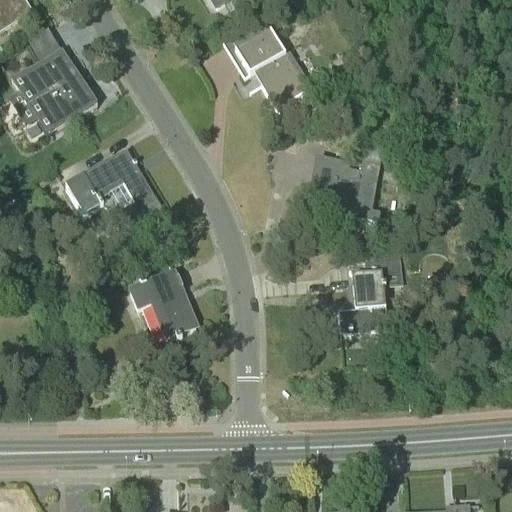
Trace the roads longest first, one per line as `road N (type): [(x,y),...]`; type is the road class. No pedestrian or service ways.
road 1 (unclassified): [(88,0),(230,235),(241,285),(248,447)]
road 2 (tertiary): [(0,452),(248,447)]
road 3 (tertiary): [(511,432),(269,448)]
